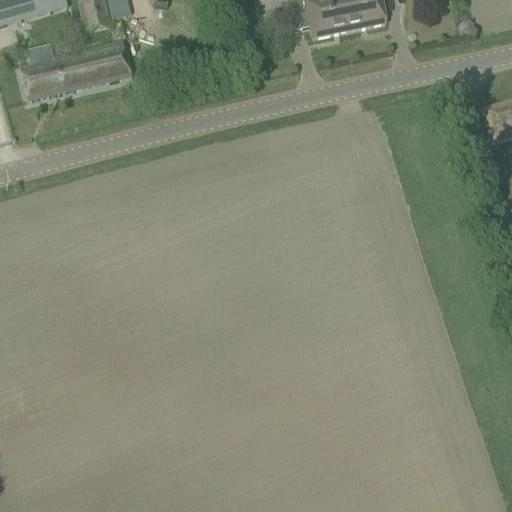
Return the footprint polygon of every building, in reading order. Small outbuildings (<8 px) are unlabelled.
[(0,0),(0,31),(66,12),(62,0),(0,0)] [(110,30),(102,0),(76,7),(84,36),(110,30)] [(285,0),(293,36),(310,33),(312,42),(346,35),(380,28),(384,27),(378,0),(329,0),(326,1),(325,0),(309,0),(304,1),(303,0),(285,0)] [(18,74),(22,87),(26,107),(130,83),(122,46),(52,62),(53,66),(18,74)] [(511,104),(481,115),(492,149),(511,142),(511,104)] [(511,213),(511,165),(498,171),(511,213)]
